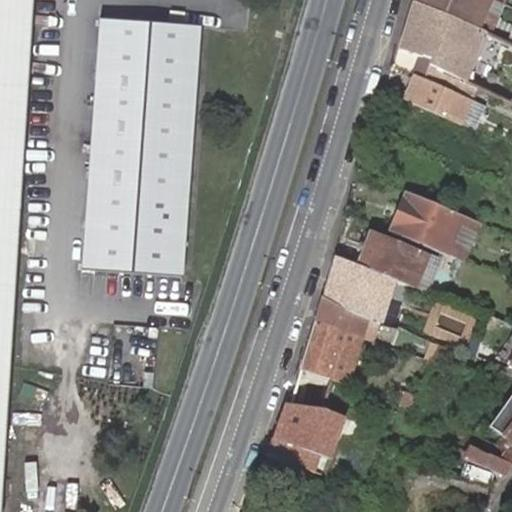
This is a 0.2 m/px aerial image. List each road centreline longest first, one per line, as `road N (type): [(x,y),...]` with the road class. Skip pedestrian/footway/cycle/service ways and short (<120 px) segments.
road 1 (residential): [(214,511),(383,0)]
road 2 (secondary): [(164,511),(327,0)]
